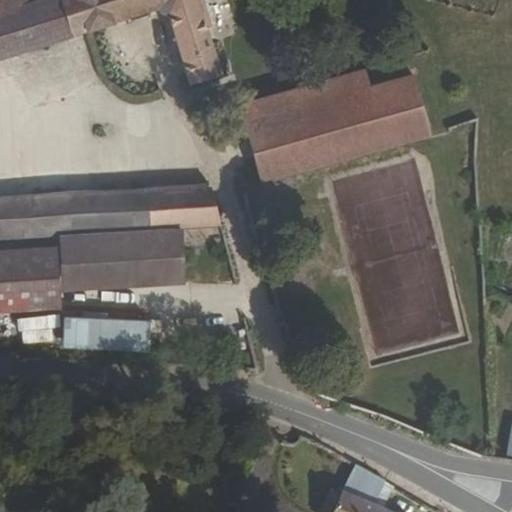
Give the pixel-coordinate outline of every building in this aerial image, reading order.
[(0,59),(113,21),(105,0),(102,0),(26,22),(0,31),(0,59)] [(0,0),(0,31),(26,22),(17,0),(0,0)] [(183,0),(105,0),(113,21),(142,11),(156,14),(179,89),(208,79),(195,35),(203,33),(197,6),(187,9),(183,0)] [(403,64),(235,111),(257,189),(420,146),(426,142),(403,64)] [(0,242),(43,239),(131,232),(167,229),(209,225),(198,186),(0,201),(0,242)] [(133,250),(168,249),(167,229),(131,232),(133,250)] [(169,267),(168,249),(133,250),(131,232),(43,239),(44,251),(46,277),(169,267)] [(0,314),(49,310),(46,277),(44,251),(0,255),(0,314)] [(373,511),(368,508),(378,489),(346,470),(322,511),(373,511)]
